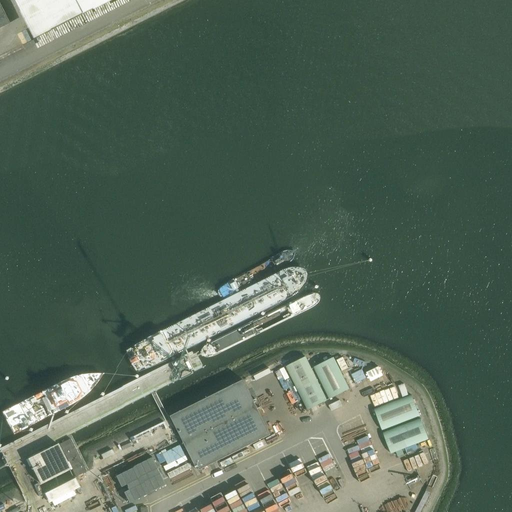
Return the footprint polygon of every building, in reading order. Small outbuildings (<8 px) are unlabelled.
[(13,0),(28,35),(111,0),(13,0)] [(0,32),(10,28),(0,3),(0,32)] [(328,400),(307,357),(286,367),(308,410),(328,400)] [(350,389),(335,358),(314,367),(330,399),(350,389)] [(171,417),(198,472),(271,435),(244,381),(171,417)] [(412,396),(375,410),(383,431),(420,417),(412,396)] [(421,419),(384,433),(391,454),(429,440),(421,419)] [(70,440),(59,446),(75,478),(86,473),(70,440)] [(57,445),(28,460),(41,485),(70,470),(57,445)] [(154,459),(116,478),(121,489),(127,486),(129,492),(124,494),(129,505),(167,486),(154,459)] [(75,479),(45,494),(49,503),(79,488),(75,479)]
